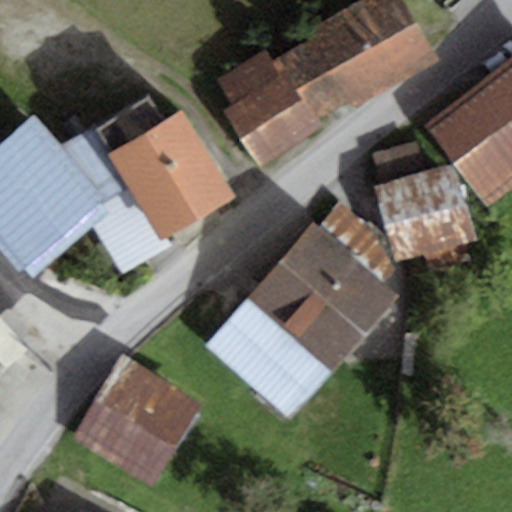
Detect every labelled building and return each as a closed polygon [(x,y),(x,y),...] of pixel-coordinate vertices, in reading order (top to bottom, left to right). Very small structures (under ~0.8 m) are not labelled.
[(268,50),(216,80),(233,104),(222,111),(261,168),(327,127),(320,121),(439,63),(402,0),(368,0),(271,59),(268,50)] [(492,206),(511,189),(511,59),(428,127),(492,206)] [(236,198),(181,112),(165,122),(150,96),(94,131),(108,159),(134,198),(163,244),(236,198)] [(58,149),(31,117),(0,143),(0,250),(25,280),(91,224),(109,208),(58,149)] [(94,131),(58,149),(109,208),(134,198),(108,159),(94,131)] [(374,157),(383,187),(423,174),(414,144),(374,157)] [(476,242),(452,165),(423,174),(383,187),(375,189),(393,250),(398,266),(476,242)] [(163,244),(134,198),(109,208),(91,224),(123,274),(169,251),(163,244)] [(338,202),(318,229),(381,285),(398,266),(393,250),(338,202)] [(318,229),(314,224),(247,297),(331,373),(397,300),(381,285),(318,229)] [(288,420),(331,373),(247,297),(204,344),(288,420)] [(0,326),(0,402),(37,357),(0,326)] [(121,360),(72,440),(151,488),(200,409),(121,360)]
